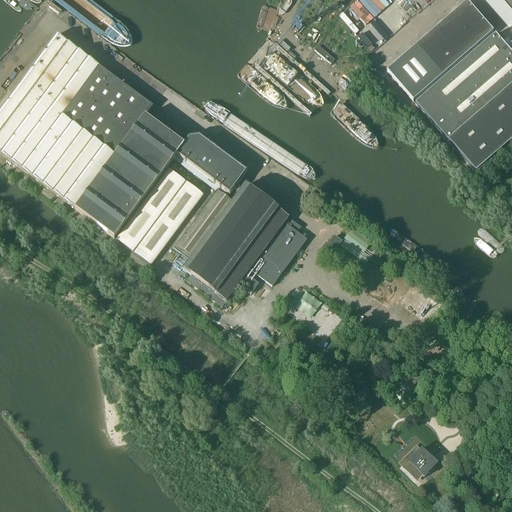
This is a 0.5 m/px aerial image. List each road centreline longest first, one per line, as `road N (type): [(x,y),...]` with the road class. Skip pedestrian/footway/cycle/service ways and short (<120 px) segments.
road 1 (residential): [(302,268),(322,229),(297,202),(250,156),(52,17),(0,85)]
road 2 (track): [(0,238),(77,285),(377,511)]
road 3 (residential): [(0,162),(202,309),(238,326)]
road 4 (residential): [(511,371),(358,305),(302,268)]
